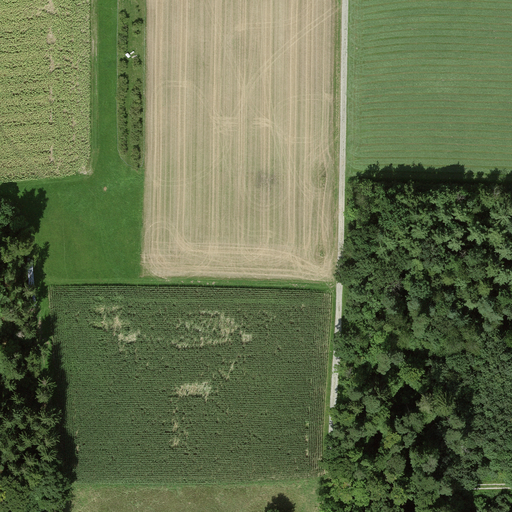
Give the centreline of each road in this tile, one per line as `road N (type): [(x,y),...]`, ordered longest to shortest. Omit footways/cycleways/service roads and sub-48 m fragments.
road 1 (track): [(345,0),(332,480)]
road 2 (track): [(511,487),(332,480)]
road 3 (track): [(94,0),(94,167)]
